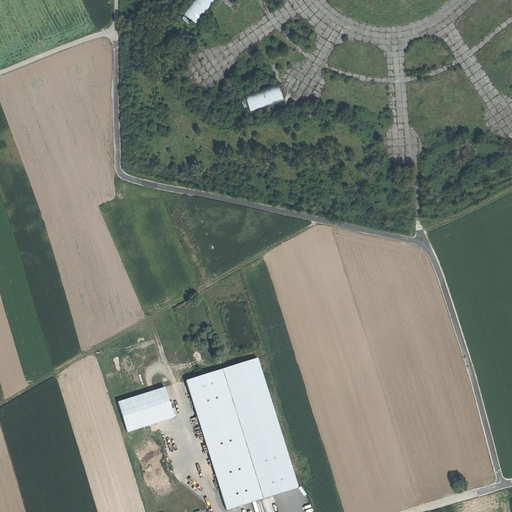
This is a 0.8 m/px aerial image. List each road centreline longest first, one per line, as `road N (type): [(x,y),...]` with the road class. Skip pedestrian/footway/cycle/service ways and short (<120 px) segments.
road 1 (track): [(0,403),(324,221)]
road 2 (unclassified): [(0,72),(114,29)]
